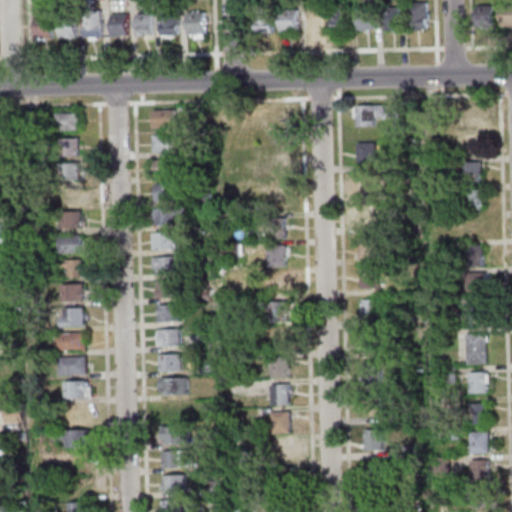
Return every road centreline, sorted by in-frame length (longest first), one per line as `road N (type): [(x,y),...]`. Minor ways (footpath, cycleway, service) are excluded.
road 1 (tertiary): [(511,75),(0,87)]
road 2 (residential): [(329,511),(318,80)]
road 3 (residential): [(129,511),(114,84)]
